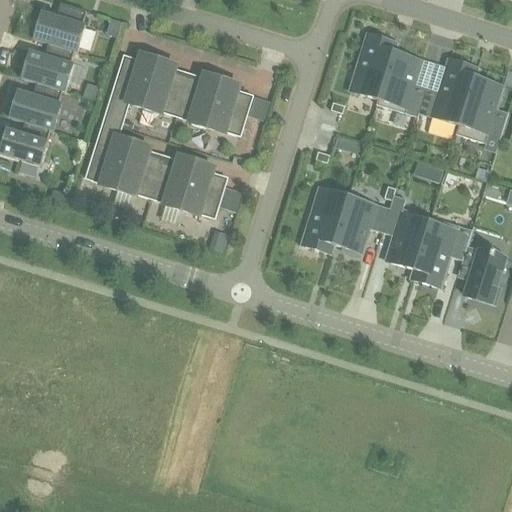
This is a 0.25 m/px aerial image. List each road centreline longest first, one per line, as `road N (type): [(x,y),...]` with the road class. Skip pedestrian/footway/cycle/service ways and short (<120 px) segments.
road 1 (residential): [(511,378),(241,294)]
road 2 (residential): [(241,294),(0,222)]
road 3 (residential): [(315,54),(241,294)]
road 4 (residential): [(315,54),(130,0)]
road 5 (residential): [(511,39),(382,0)]
